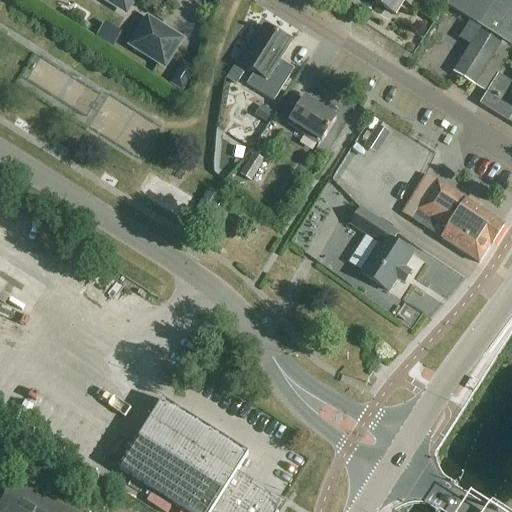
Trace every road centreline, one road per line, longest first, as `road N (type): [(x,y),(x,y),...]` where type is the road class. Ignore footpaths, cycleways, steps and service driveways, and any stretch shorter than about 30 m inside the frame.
road 1 (unclassified): [(285,379),(225,294),(0,152)]
road 2 (residential): [(280,0),(511,161)]
road 3 (primary): [(394,463),(511,292)]
road 4 (unclassified): [(394,463),(387,435),(367,419),(285,379)]
road 5 (unclassified): [(285,379),(313,421),(367,458),(394,463)]
